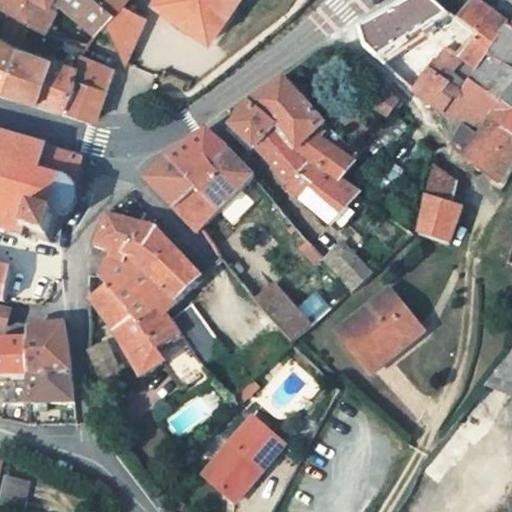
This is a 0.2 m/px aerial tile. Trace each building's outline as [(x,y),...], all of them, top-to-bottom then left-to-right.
[(47,0),(0,0),(0,9),(12,16),(11,18),(26,26),(47,0)] [(97,38),(106,27),(115,15),(93,0),(47,0),(26,26),(42,35),(43,33),(60,7),(97,38)] [(93,0),(115,15),(121,7),(126,0),(93,0)] [(211,43),(213,39),(239,0),(156,0),(153,6),(211,43)] [(367,52),(386,69),(428,37),(444,51),(445,49),(458,58),(473,37),(462,27),(450,16),(449,17),(430,0),(411,0),(364,28),(367,52)] [(121,7),(115,15),(106,27),(120,63),(125,65),(146,17),(121,7)] [(458,100),(461,94),(444,83),(457,63),(472,72),(468,81),(475,85),(500,100),(511,81),(511,71),(485,55),(504,26),(475,7),(462,27),(473,37),(458,58),(445,49),(444,51),(437,62),(434,60),(413,93),(445,115),(453,97),(458,100)] [(11,18),(2,41),(19,49),(26,26),(11,18)] [(485,55),(511,71),(511,31),(504,26),(485,55)] [(0,88),(5,90),(19,49),(2,41),(0,39),(0,88)] [(80,59),(89,47),(56,41),(53,53),(77,61),(80,59)] [(53,61),(51,60),(19,49),(5,90),(39,101),(53,61)] [(77,61),(75,68),(78,70),(63,110),(97,121),(111,72),(80,59),(77,61)] [(63,110),(78,70),(75,68),(53,61),(39,101),(63,110)] [(475,85),(468,81),(461,94),(458,100),(453,97),(445,115),(464,129),(453,147),(479,169),(499,182),(511,160),(511,108),(500,100),(475,85)] [(511,81),(500,100),(511,108),(511,81)] [(338,183),(339,181),(354,165),(352,164),(357,158),(345,146),(314,114),(284,82),(250,106),(271,129),(290,151),(338,183)] [(391,119),(397,110),(402,104),(375,86),(364,102),(391,119)] [(253,152),(271,129),(250,106),(230,136),(251,155),(253,152)] [(290,151),(271,129),(253,152),(273,172),(292,192),(313,210),(331,225),(332,224),(336,227),(340,221),(337,218),(355,193),(339,181),(338,183),(290,151)] [(207,133),(169,161),(195,188),(200,193),(228,152),(207,133)] [(40,148),(0,136),(0,230),(5,232),(4,237),(23,241),(25,238),(48,244),(57,220),(67,219),(69,217),(73,211),(77,204),(77,201),(76,197),(74,192),(71,189),(77,180),(81,162),(46,151),(40,148)] [(241,164),(228,152),(200,193),(222,215),(255,181),(241,164)] [(169,161),(146,181),(176,210),(195,188),(169,161)] [(435,171),(429,196),(449,202),(454,184),(435,171)] [(198,238),(202,235),(222,215),(200,193),(195,188),(176,210),(198,238)] [(449,245),(464,207),(449,202),(429,196),(420,235),(449,245)] [(135,239),(143,228),(116,218),(109,216),(96,248),(111,254),(109,260),(124,262),(128,254),(129,251),(135,239)] [(129,251),(128,254),(174,303),(202,281),(157,233),(143,228),(135,239),(129,251)] [(161,314),(163,312),(174,303),(128,254),(124,262),(109,260),(102,277),(107,284),(137,324),(154,303),(161,314)] [(341,258),(330,269),(329,270),(350,294),(350,295),(364,282),(341,258)] [(10,272),(0,269),(0,303),(2,304),(10,272)] [(107,284),(91,301),(140,379),(162,363),(178,390),(207,374),(200,366),(177,337),(179,335),(169,320),(163,312),(161,314),(154,303),(137,324),(107,284)] [(340,332),(370,364),(406,330),(410,334),(423,321),(390,287),(340,332)] [(262,312),(279,332),(298,314),(273,288),(268,292),(255,304),(262,312)] [(300,307),(315,324),(332,310),(317,292),(300,307)] [(177,337),(200,366),(224,347),(206,324),(190,303),(169,320),(179,335),(177,337)] [(298,340),(311,328),(298,314),(279,332),(291,347),(298,340)] [(27,340),(28,375),(29,378),(71,377),(64,326),(51,327),(38,329),(26,331),(27,340)] [(410,334),(406,330),(370,364),(381,376),(417,342),(414,339),(410,334)] [(9,340),(0,342),(0,386),(2,386),(5,405),(28,406),(29,378),(28,375),(27,340),(9,340)] [(91,356),(105,387),(120,378),(122,382),(130,376),(125,368),(117,373),(105,348),(91,356)] [(499,368),(511,372),(511,351),(505,360),(499,368)] [(76,406),(71,377),(29,378),(28,406),(76,406)] [(259,474),(254,469),(274,442),(249,423),(201,479),(235,505),(259,474)] [(281,447),(274,442),(254,469),(259,474),(281,447)] [(28,510),(34,479),(7,474),(1,505),(28,510)]
